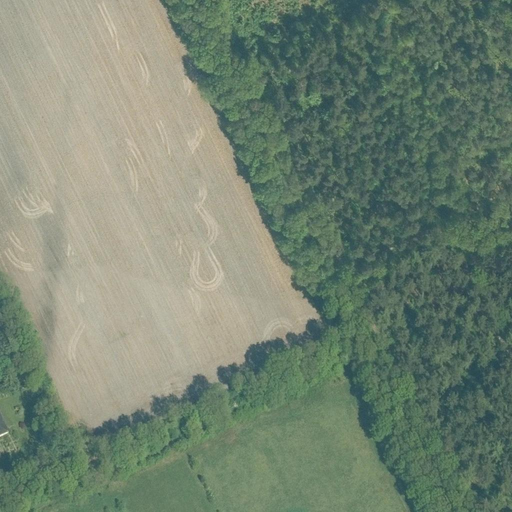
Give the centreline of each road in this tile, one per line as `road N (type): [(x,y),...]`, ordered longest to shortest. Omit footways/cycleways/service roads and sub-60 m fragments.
road 1 (unknown): [(29,511),(321,372),(363,322)]
road 2 (unknown): [(362,306),(350,269),(318,238),(250,97),(211,73),(177,0)]
